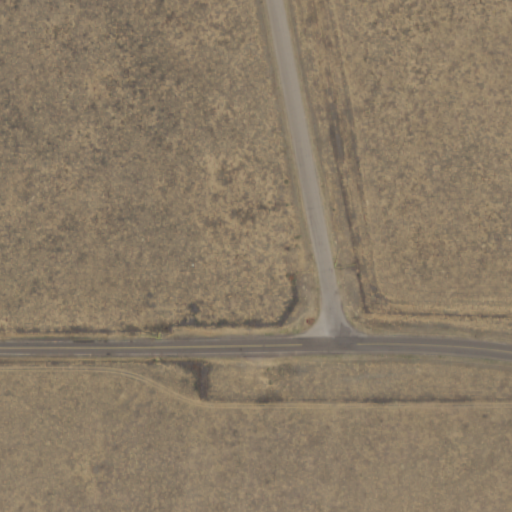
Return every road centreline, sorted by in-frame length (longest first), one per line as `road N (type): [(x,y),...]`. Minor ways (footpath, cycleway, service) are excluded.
road 1 (residential): [(271,0),(337,343)]
road 2 (residential): [(337,343),(0,348)]
road 3 (residential): [(337,343),(511,351)]
